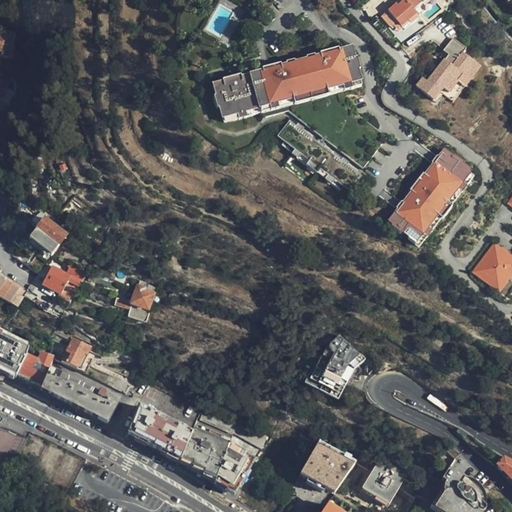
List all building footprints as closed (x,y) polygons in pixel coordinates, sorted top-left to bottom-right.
[(413,9),(423,0),(405,0),(406,1),(399,8),(397,6),(384,19),(392,28),(394,25),(398,22),(403,27),(409,21),(411,23),(412,24),(420,16),(413,9)] [(398,22),(394,25),(397,28),(401,32),(411,23),(409,21),(403,27),(398,22)] [(0,70),(1,71),(3,57),(10,57),(13,35),(3,34),(4,29),(0,28),(0,70)] [(423,79),(416,88),(433,101),(443,88),(449,93),(446,97),(453,102),(465,86),(469,82),(480,67),(462,53),(465,49),(452,39),(443,51),(448,55),(427,83),(423,79)] [(323,57),(342,52),(340,44),(321,49),(323,57)] [(222,121),(360,83),(350,49),(342,52),(323,57),(284,68),(263,74),(241,80),(221,85),(213,88),(222,121)] [(261,67),(263,74),(284,68),(282,61),(261,67)] [(219,78),(221,85),(241,80),(239,73),(219,78)] [(362,90),(360,83),(222,121),(224,128),(261,118),(339,96),(362,90)] [(341,105),(339,96),(261,118),(263,122),(289,115),(365,171),(388,141),(341,105)] [(285,146),(345,192),(351,196),(364,180),(290,123),(277,140),(285,146)] [(434,167),(439,159),(421,144),(415,151),(434,167)] [(341,197),(345,192),(285,146),(281,152),(341,197)] [(415,247),(471,173),(444,153),(439,159),(434,167),(404,205),(398,213),(388,227),(415,247)] [(475,177),(471,173),(415,247),(419,251),(475,177)] [(379,199),(398,213),(404,205),(385,191),(379,199)] [(51,256),(65,237),(45,221),(30,240),(51,256)] [(474,275),(495,290),(509,270),(511,272),(511,255),(496,244),(474,275)] [(0,298),(18,309),(38,275),(14,256),(0,273),(0,298)] [(80,287),(81,285),(87,271),(72,264),(70,265),(65,272),(51,266),(43,285),(61,295),(68,283),(80,287)] [(511,272),(509,270),(495,290),(501,295),(511,280),(511,272)] [(80,287),(68,283),(61,295),(60,297),(71,303),(74,298),(80,287)] [(139,283),(132,305),(131,305),(148,311),(154,295),(153,295),(154,288),(139,283)] [(132,305),(126,302),(117,299),(115,305),(130,311),(131,305),(132,305)] [(147,324),(151,312),(148,311),(131,305),(130,311),(128,318),(147,324)] [(0,333),(0,336),(28,351),(29,349),(0,333)] [(0,363),(1,364),(0,365),(0,370),(1,372),(15,379),(16,376),(26,356),(28,351),(0,336),(0,363)] [(73,339),(62,362),(77,369),(84,354),(88,356),(91,348),(73,339)] [(307,379),(304,386),(339,401),(351,374),(362,364),(343,342),(321,362),(307,379)] [(26,356),(16,376),(42,389),(49,371),(54,359),(42,353),(38,362),(26,356)] [(84,354),(77,369),(80,371),(88,356),(84,354)] [(42,389),(41,391),(80,410),(108,424),(119,401),(100,392),(98,395),(49,371),(42,389)] [(126,394),(131,386),(131,384),(129,382),(127,380),(118,377),(113,387),(126,394)] [(339,401),(304,386),(302,393),(337,407),(339,401)] [(237,424),(239,419),(221,411),(206,404),(202,417),(233,434),(237,424)] [(130,427),(134,438),(180,461),(192,435),(185,432),(186,429),(175,424),(174,426),(162,419),(162,417),(148,410),(147,412),(139,408),(130,427)] [(268,437),(239,419),(237,424),(233,434),(262,450),(268,437)] [(296,427),(279,419),(271,436),(289,444),(296,427)] [(192,435),(180,461),(182,463),(186,465),(196,471),(215,483),(228,447),(228,446),(194,429),(192,435)] [(275,486),(289,493),(299,476),(301,473),(318,442),(319,441),(311,437),(306,446),(305,445),(297,460),(288,456),(275,486)] [(301,473),(335,494),(356,464),(318,442),(301,473)] [(228,447),(215,483),(226,490),(228,491),(239,488),(254,462),(228,447)] [(511,480),(511,462),(505,459),(498,466),(511,480)] [(399,473),(388,465),(386,468),(379,464),(363,489),(390,505),(405,480),(397,475),(399,473)] [(497,511),(495,506),(494,502),(492,499),(490,495),(487,492),(484,489),(480,486),(478,484),(474,482),(471,481),(468,480),(466,480),(463,480),(460,480),(447,469),(440,480),(446,485),(445,487),(444,490),(443,493),(443,496),(443,498),(443,500),(443,503),(444,506),(440,511),(497,511)] [(333,497),(335,494),(301,473),(299,476),(333,497)] [(257,511),(272,511),(280,500),(262,489),(250,507),(257,511)]
